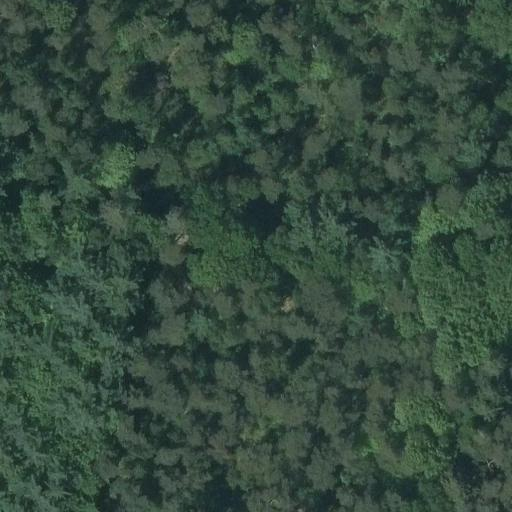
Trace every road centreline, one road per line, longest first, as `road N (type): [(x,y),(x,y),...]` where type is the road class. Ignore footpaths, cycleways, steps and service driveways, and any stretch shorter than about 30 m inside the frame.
road 1 (track): [(511,295),(0,218)]
road 2 (track): [(511,233),(443,511)]
